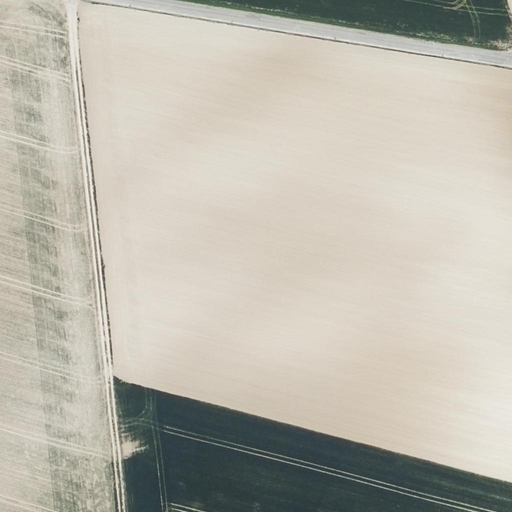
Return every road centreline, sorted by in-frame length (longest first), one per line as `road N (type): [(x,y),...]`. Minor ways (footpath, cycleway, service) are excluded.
road 1 (track): [(123,511),(70,0)]
road 2 (tertiary): [(511,59),(135,0)]
